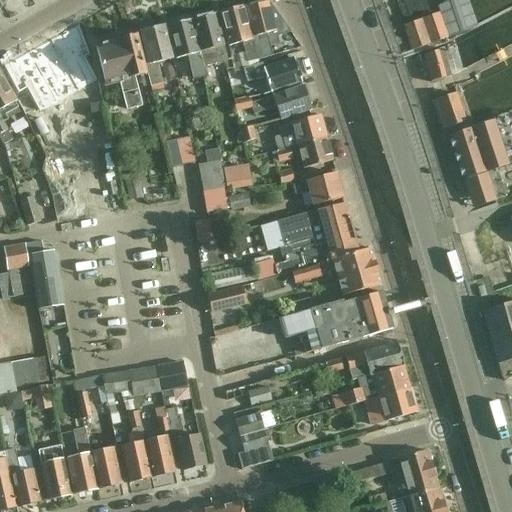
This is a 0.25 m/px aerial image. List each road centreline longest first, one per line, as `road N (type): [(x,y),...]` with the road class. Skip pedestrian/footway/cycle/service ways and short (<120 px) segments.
road 1 (secondary): [(507,511),(345,0)]
road 2 (residential): [(439,430),(369,208),(288,0)]
road 3 (residential): [(130,511),(439,430)]
